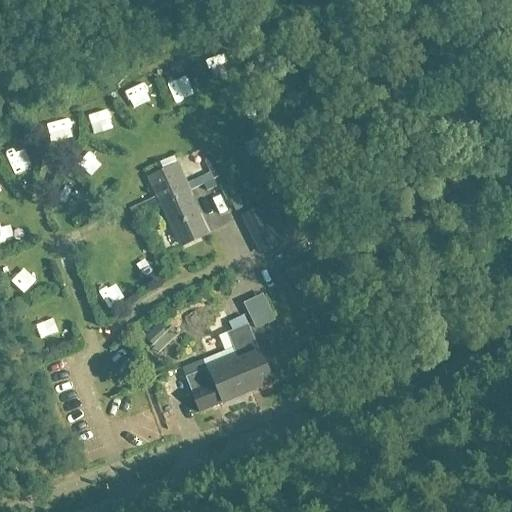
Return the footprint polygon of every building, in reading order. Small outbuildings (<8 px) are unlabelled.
[(185,113),(204,105),(196,83),(176,91),(185,113)] [(245,122),(255,138),(270,130),(260,114),(245,122)] [(111,141),(124,134),(114,115),(101,122),(111,141)] [(147,179),(156,196),(129,209),(133,217),(159,204),(176,237),(201,224),(184,191),(187,190),(174,165),(147,179)] [(281,229),(291,225),(278,197),(239,217),(258,255),(287,241),(281,229)] [(288,228),(283,231),(287,240),(293,238),(288,228)] [(0,241),(8,258),(26,248),(17,230),(0,238),(0,241)] [(312,261),(288,271),(300,297),(335,281),(322,251),(310,257),(312,261)] [(37,298),(48,294),(41,270),(30,273),(37,298)] [(191,365),(197,379),(196,380),(200,389),(190,394),(198,414),(221,404),(222,405),(272,384),(259,353),(248,325),(226,334),(232,348),(191,365)] [(56,360),(74,353),(65,331),(47,338),(56,360)]
